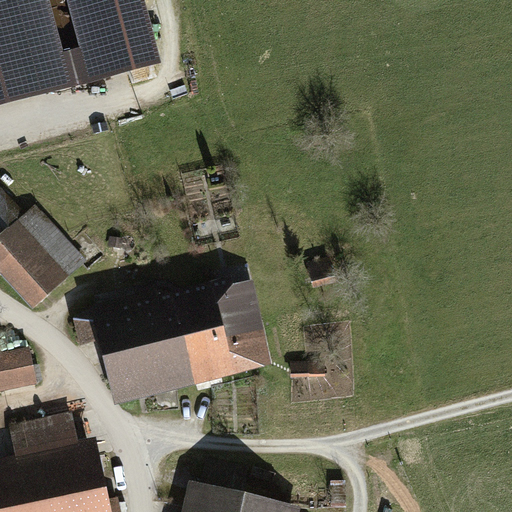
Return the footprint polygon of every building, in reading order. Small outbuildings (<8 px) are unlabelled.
[(39,0),(0,0),(0,105),(63,89),(39,0)] [(83,0),(98,54),(75,60),(82,85),(153,65),(134,0),(83,0)] [(0,189),(0,267),(36,306),(87,259),(40,208),(28,219),(0,189)] [(328,257),(309,263),(316,287),(336,282),(328,257)] [(157,289),(94,305),(95,309),(77,320),(83,343),(104,338),(108,357),(262,320),(253,285),(233,289),(231,280),(159,297),(157,289)] [(262,320),(108,357),(119,401),(273,365),(262,320)] [(31,348),(0,353),(0,388),(37,383),(31,348)] [(309,361),(293,362),(293,377),(310,376),(309,361)] [(12,422),(20,461),(0,464),(0,511),(123,511),(120,496),(111,498),(100,442),(81,446),(74,409),(12,422)] [(207,484),(249,485),(250,461),(207,459),(207,484)] [(300,511),(301,508),(191,482),(184,511),(300,511)]
